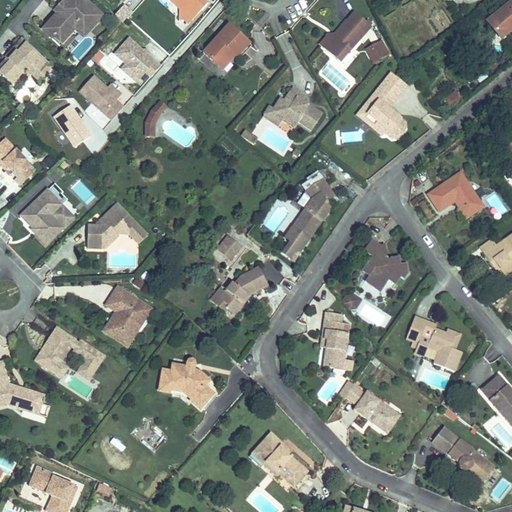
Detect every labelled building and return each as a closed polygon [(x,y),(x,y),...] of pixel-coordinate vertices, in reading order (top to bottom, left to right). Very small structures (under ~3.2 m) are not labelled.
[(84,5),(81,2),(78,0),(67,0),(56,13),(42,29),(50,36),(53,36),(62,44),(75,29),(77,27),(90,26),(88,14),(85,10),(84,5)] [(67,0),(62,0),(53,11),(56,13),(67,0)] [(169,0),(179,9),(179,15),(184,14),(190,20),(206,3),(203,0),(169,0)] [(501,39),(511,29),(511,1),(487,22),(501,39)] [(75,29),(84,37),(103,16),(88,2),(81,2),(84,5),(85,10),(88,14),(90,26),(77,27),(75,29)] [(123,22),(132,12),(126,7),(117,17),(123,22)] [(366,33),(371,27),(354,12),(349,18),(366,33)] [(184,14),(179,15),(180,20),(184,20),(187,23),(190,20),(184,14)] [(340,63),(366,33),(349,18),(335,34),(334,35),(330,35),(330,40),(323,48),(340,63)] [(216,66),(230,51),(236,56),(238,58),(251,44),(228,24),(202,53),(216,66)] [(319,44),(323,48),(330,40),(330,35),(334,35),(335,34),(327,35),(319,44)] [(142,55),(141,50),(129,39),(115,55),(140,78),(145,73),(151,78),(160,67),(147,55),(142,55)] [(389,55),(381,41),(371,47),(376,55),(371,58),(373,62),(378,59),(379,60),(389,55)] [(48,63),(26,44),(18,53),(16,52),(9,61),(7,59),(0,66),(0,74),(11,85),(30,64),(39,73),(48,63)] [(376,55),(371,47),(367,49),(371,58),(376,55)] [(216,66),(223,71),(236,56),(230,51),(216,66)] [(52,67),(48,63),(39,73),(30,64),(21,74),(26,80),(30,75),(38,82),(52,67)] [(140,78),(126,65),(121,70),(136,83),(140,78)] [(391,74),(385,81),(401,93),(406,87),(391,74)] [(112,121),(124,108),(116,101),(118,99),(107,89),(93,76),(79,92),(112,121)] [(378,121),(372,128),(382,137),(385,134),(392,139),(397,139),(406,128),(405,123),(401,119),(388,109),(391,106),(401,93),(385,81),(362,108),(378,121)] [(110,85),(107,89),(118,99),(122,95),(110,85)] [(322,115),(306,105),(301,102),(303,99),(305,97),(292,89),(285,101),(281,98),(273,110),(271,113),(282,121),(293,128),(297,122),(311,131),(322,115)] [(443,99),(450,107),(460,98),(453,90),(443,99)] [(145,123),(145,137),(154,137),(154,126),(159,116),(167,108),(160,102),(151,112),(145,123)] [(91,136),(70,106),(54,117),(74,147),(91,136)] [(391,106),(388,109),(401,119),(400,113),(391,106)] [(278,127),(282,121),(271,113),(273,110),(269,107),(263,117),(278,127)] [(378,121),(362,108),(357,115),(372,128),(378,121)] [(241,136),(247,141),(251,135),(244,131),(241,136)] [(257,139),(251,135),(247,141),(254,145),(257,139)] [(5,139),(0,143),(0,165),(3,163),(8,168),(17,177),(14,180),(20,186),(33,174),(32,173),(36,169),(31,164),(30,166),(5,139)] [(43,161),(48,168),(57,162),(52,155),(43,161)] [(471,216),(484,207),(460,173),(427,195),(439,212),(450,205),(448,201),(455,197),(462,209),(465,207),(471,216)] [(301,186),(305,192),(311,200),(305,209),(285,238),(290,242),(282,254),(293,261),(330,208),(327,203),(334,198),(318,174),(301,186)] [(32,206),(24,214),(39,230),(36,233),(46,245),(73,218),(62,206),(68,201),(62,194),(63,193),(55,184),(47,191),(50,194),(35,209),(32,206)] [(47,191),(32,206),(35,209),(50,194),(47,191)] [(311,200),(305,192),(297,203),(305,209),(311,200)] [(448,201),(450,205),(454,202),(466,219),(471,216),(465,207),(462,209),(455,197),(448,201)] [(327,203),(330,208),(338,203),(334,198),(327,203)] [(117,204),(102,219),(104,220),(101,223),(101,225),(88,225),(87,249),(105,249),(105,240),(115,231),(118,234),(119,234),(129,235),(138,244),(147,236),(117,204)] [(24,214),(22,216),(34,229),(32,230),(36,233),(39,230),(24,214)] [(157,218),(154,222),(162,231),(166,228),(157,218)] [(105,240),(105,249),(106,249),(119,237),(119,234),(118,234),(115,231),(105,240)] [(511,235),(496,246),(491,240),(479,248),(493,267),(497,264),(501,270),(506,276),(511,271),(511,235)] [(241,248),(228,237),(218,249),(229,259),(234,253),(236,254),(241,248)] [(372,241),(364,251),(372,257),(375,259),(373,262),(370,259),(362,271),(369,275),(365,281),(374,287),(375,287),(381,285),(383,286),(388,279),(395,284),(400,277),(403,279),(407,274),(406,264),(399,265),(398,257),(390,259),(386,256),(384,246),(380,246),(372,241)] [(386,244),(386,255),(397,255),(397,244),(386,244)] [(501,270),(497,264),(493,267),(497,273),(501,270)] [(228,309),(235,315),(244,304),(242,303),(247,296),(267,285),(259,268),(240,278),(234,285),(232,283),(219,299),(228,306),(226,308),(228,309)] [(117,288),(111,297),(118,301),(112,310),(118,314),(115,318),(113,317),(103,332),(127,347),(140,327),(134,323),(139,315),(141,316),(147,307),(117,288)] [(282,288),(273,295),(280,303),(288,296),(282,288)] [(225,312),(228,309),(226,308),(228,306),(219,299),(224,293),(219,289),(211,300),(225,312)] [(347,308),(348,310),(356,309),(361,301),(353,295),(346,297),(352,304),(347,308)] [(118,301),(111,297),(106,306),(112,310),(118,301)] [(342,302),(347,308),(352,304),(346,297),(342,302)] [(151,310),(147,307),(141,316),(139,315),(134,323),(140,327),(151,310)] [(325,321),(341,323),(342,316),(326,313),(325,321)] [(413,321),(435,329),(437,326),(414,317),(413,321)] [(324,367),(351,371),(353,361),(344,360),(349,324),(341,323),(325,321),(323,331),(326,331),(324,340),(328,340),(326,350),(324,367)] [(454,372),(462,353),(455,350),(451,348),(455,337),(446,334),(435,329),(413,321),(406,339),(413,342),(411,346),(416,348),(414,353),(424,357),(428,347),(439,352),(434,364),(454,372)] [(76,340),(56,328),(35,362),(62,379),(68,369),(61,364),(71,348),(74,350),(72,353),(85,361),(77,373),(89,381),(105,357),(80,341),(79,343),(75,341),(76,340)] [(451,348),(455,350),(461,335),(447,330),(446,334),(455,337),(451,348)] [(171,372),(165,371),(162,373),(160,386),(162,389),(169,390),(170,387),(185,391),(193,398),(194,401),(200,406),(203,406),(211,396),(211,393),(204,387),(209,381),(199,373),(193,371),(195,364),(194,362),(192,361),(190,360),(188,362),(187,363),(186,368),(172,365),(171,372)] [(0,361),(0,404),(7,403),(8,406),(23,410),(25,403),(32,406),(31,409),(40,412),(45,395),(24,389),(23,392),(18,390),(19,387),(9,384),(4,361),(0,361)] [(511,390),(499,375),(481,390),(511,427),(511,390)] [(349,382),(343,390),(348,393),(353,385),(349,382)] [(382,431),(395,412),(367,392),(365,394),(353,385),(348,393),(344,397),(356,406),(353,410),(367,420),(368,418),(373,421),(372,423),(382,431)] [(200,409),(203,406),(200,406),(194,401),(193,398),(185,391),(170,387),(169,390),(183,392),(192,400),(190,401),(200,409)] [(339,395),(344,398),(344,397),(348,393),(343,390),(339,395)] [(25,403),(23,410),(39,415),(40,412),(31,409),(32,406),(25,403)] [(387,434),(401,416),(395,412),(382,431),(387,434)] [(465,471),(468,471),(483,482),(494,468),(443,428),(431,443),(458,463),(458,465),(458,467),(461,470),(465,471)] [(262,465),(276,477),(278,474),(294,488),(308,472),(292,458),(287,453),(280,447),(283,444),(270,433),(263,441),(267,444),(259,453),(267,460),(262,465)] [(121,452),(126,446),(113,437),(109,443),(121,452)] [(267,460),(259,453),(267,444),(263,441),(251,455),(262,465),(267,460)] [(280,447),(287,453),(289,450),(283,444),(280,447)] [(42,469),(37,467),(33,475),(38,477),(42,469)] [(54,474),(42,469),(38,477),(33,475),(28,487),(46,495),(48,490),(54,492),(52,497),(45,511),(67,511),(74,496),(70,494),(73,486),(53,477),(54,474)] [(109,497),(110,493),(112,489),(99,484),(96,491),(109,497)]
